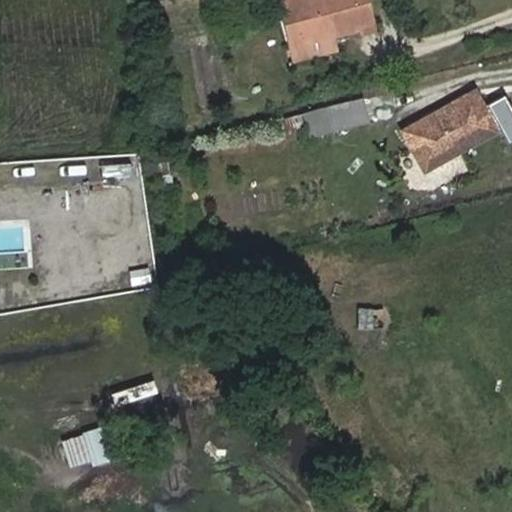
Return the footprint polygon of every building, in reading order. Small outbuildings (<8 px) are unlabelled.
[(279,64),(326,51),(351,45),(352,49),(368,44),(356,0),(323,0),(267,14),(279,64)] [(168,27),(196,24),(195,9),(166,12),(168,27)] [(279,64),(282,76),(329,63),(326,51),(279,64)] [(474,90),(406,128),(416,147),(423,142),(433,160),(494,125),(474,90)] [(306,128),(308,138),(367,123),(361,101),(303,116),(306,128)] [(423,142),(416,147),(416,183),(433,160),(423,142)] [(146,267),(125,270),(127,287),(148,284),(146,267)] [(57,440),(65,467),(87,460),(79,433),(57,440)]
